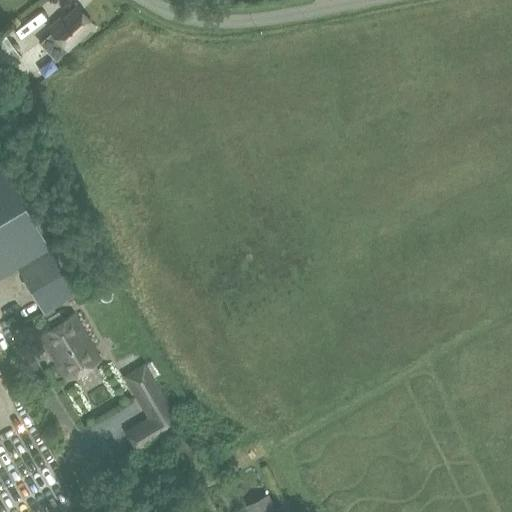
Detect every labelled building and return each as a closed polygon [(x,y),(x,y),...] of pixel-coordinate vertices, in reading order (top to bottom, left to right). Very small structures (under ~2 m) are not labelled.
[(53,30),(41,42),(56,58),(68,46),(69,47),(93,24),(76,6),(63,18),(61,15),(49,26),(53,30)] [(0,70),(23,54),(7,31),(0,35),(0,70)] [(0,165),(0,275),(48,247),(0,165)] [(73,314),(63,320),(57,310),(43,319),(49,328),(39,334),(65,379),(99,359),(73,314)] [(179,425),(168,405),(149,417),(126,430),(137,449),(179,425)] [(276,511),(267,492),(244,503),(248,511),(276,511)]
